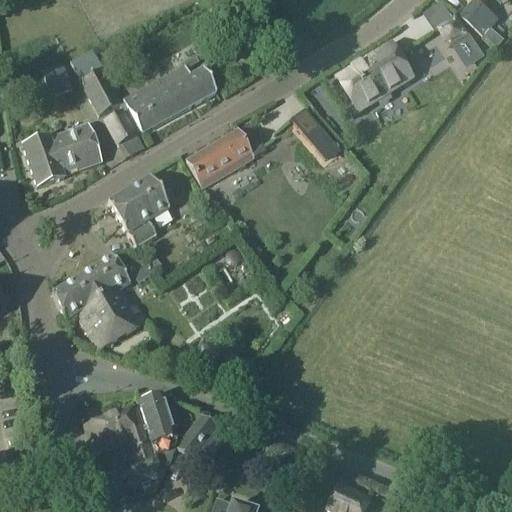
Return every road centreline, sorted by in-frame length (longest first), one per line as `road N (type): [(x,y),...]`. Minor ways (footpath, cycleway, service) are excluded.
road 1 (unclassified): [(490,511),(96,376),(56,381)]
road 2 (residential): [(82,203),(351,42),(404,0)]
